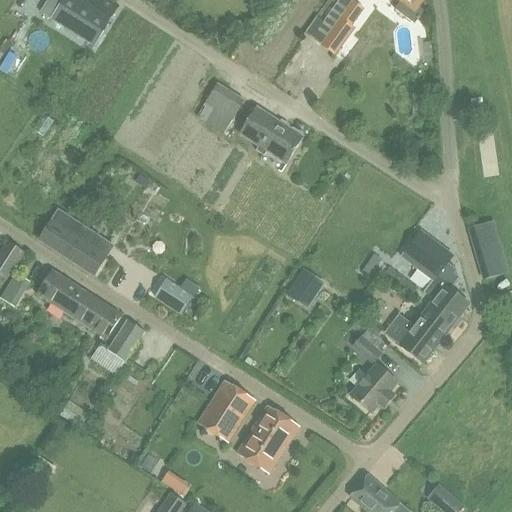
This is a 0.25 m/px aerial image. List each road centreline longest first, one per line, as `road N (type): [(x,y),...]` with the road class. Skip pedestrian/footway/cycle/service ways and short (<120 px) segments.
road 1 (residential): [(369,458),(0,223)]
road 2 (residential): [(449,201),(128,0)]
road 3 (residential): [(369,458),(477,333),(480,303),(449,201)]
road 4 (residential): [(449,201),(440,0)]
